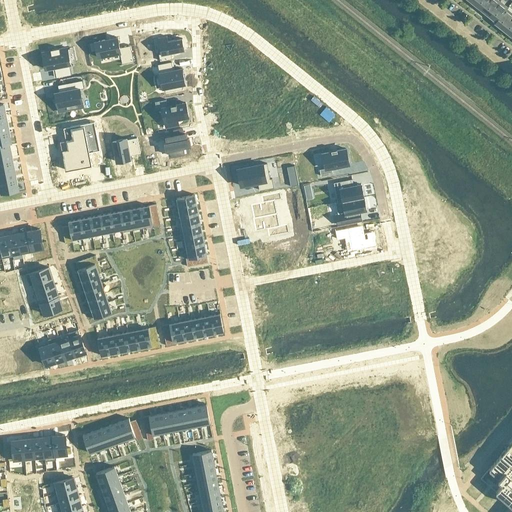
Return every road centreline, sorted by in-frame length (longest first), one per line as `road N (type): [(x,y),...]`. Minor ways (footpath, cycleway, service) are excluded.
road 1 (residential): [(215,165),(355,142),(375,174),(392,247),(388,255),(238,284)]
road 2 (residential): [(49,200),(6,0)]
road 3 (residential): [(215,165),(197,26),(133,30)]
road 4 (residential): [(215,165),(49,200)]
road 5 (residential): [(241,511),(227,422),(261,405)]
road 6 (residential): [(261,405),(238,284)]
road 7 (residential): [(238,284),(215,165)]
